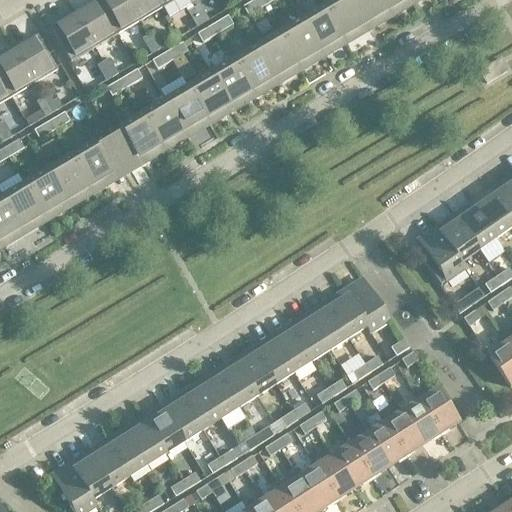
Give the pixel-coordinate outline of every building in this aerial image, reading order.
[(139,23),(125,0),(99,0),(96,2),(117,36),(139,23)] [(162,10),(156,0),(125,0),(139,23),(162,10)] [(178,0),(156,0),(162,10),(178,0)] [(263,8),(257,0),(243,9),(248,17),(263,8)] [(276,0),(257,0),(263,8),(276,0)] [(366,27),(349,0),(337,0),(324,8),(345,43),(361,34),(359,31),(366,27)] [(390,16),(380,0),(349,0),(366,27),(372,23),(374,26),(390,16)] [(410,0),(380,0),(390,16),(406,7),(405,4),(410,0)] [(117,36),(96,2),(74,16),(94,50),(117,36)] [(199,6),(193,10),(202,25),(208,22),(199,6)] [(345,43),(324,8),(301,22),(320,54),(327,50),(328,53),(345,43)] [(202,25),(193,10),(187,14),(196,29),(202,25)] [(94,50),(74,16),(50,30),(70,64),(94,50)] [(232,26),(227,18),(212,27),(217,35),(232,26)] [(320,54),(301,22),(279,35),(299,70),(316,61),(314,58),(320,54)] [(217,35),(212,27),(197,36),(202,44),(217,35)] [(154,33),(148,37),(157,52),(163,49),(154,33)] [(299,70),(279,35),(256,49),(275,81),(281,77),(283,80),(299,70)] [(37,37),(13,51),(34,86),(57,72),(37,37)] [(157,52),(148,37),(142,40),(151,56),(157,52)] [(187,53),(182,45),(167,54),(172,62),(187,53)] [(275,81),(256,49),(233,62),(254,97),(270,88),(268,84),(275,81)] [(34,86),(13,51),(0,59),(0,80),(11,99),(34,86)] [(172,62),(167,54),(152,63),(157,71),(172,62)] [(108,60),(102,64),(111,79),(118,76),(108,60)] [(254,97),(233,62),(210,76),(229,108),(236,104),(238,107),(254,97)] [(507,73),(500,62),(480,73),(486,85),(507,73)] [(111,79),(102,64),(96,67),(105,83),(111,79)] [(141,80),(136,72),(121,81),(126,89),(141,80)] [(229,108),(210,76),(188,89),(209,124),(225,114),(223,111),(229,108)] [(0,105),(11,99),(0,80),(0,105)] [(126,89),(121,81),(106,90),(111,98),(126,89)] [(209,124),(188,89),(165,102),(184,134),(190,131),(192,134),(209,124)] [(48,96),(42,100),(51,115),(57,111),(48,96)] [(51,115),(42,100),(36,103),(45,119),(51,115)] [(184,134),(165,102),(142,116),(163,151),(179,141),(178,138),(184,134)] [(69,123),(64,115),(49,123),(54,132),(69,123)] [(163,151),(142,116),(119,130),(138,162),(145,158),(147,161),(163,151)] [(2,123),(0,124),(0,132),(5,142),(12,138),(2,123)] [(54,132),(49,123),(34,132),(39,141),(54,132)] [(23,150),(18,142),(3,151),(8,159),(23,150)] [(93,145),(70,159),(90,194),(107,184),(105,181),(112,177),(93,145)] [(0,164),(8,159),(3,151),(0,152),(0,164)] [(90,194),(70,159),(47,172),(66,204),(72,201),(74,204),(90,194)] [(66,204),(47,172),(24,186),(45,221),(61,211),(59,208),(66,204)] [(45,221),(24,186),(1,199),(20,231),(27,228),(29,231),(45,221)] [(511,187),(502,193),(499,189),(490,194),(511,225),(511,187)] [(511,229),(511,225),(490,194),(482,200),(485,205),(476,211),(496,240),(511,229)] [(20,231),(1,199),(0,200),(0,247),(16,238),(14,235),(20,231)] [(496,240),(476,211),(466,218),(463,213),(455,219),(478,253),(496,240)] [(478,253),(455,219),(446,225),(450,229),(440,236),(464,270),(461,264),(478,253)] [(464,270),(440,236),(432,241),(429,237),(418,244),(429,260),(424,264),(440,287),(464,270)] [(511,276),(508,270),(496,278),(501,287),(511,279),(511,276)] [(501,287),(496,278),(484,286),(490,294),(501,287)] [(356,294),(347,299),(370,335),(389,323),(363,283),(353,289),(356,294)] [(511,298),(511,295),(508,290),(497,297),(502,305),(511,298)] [(502,305),(497,297),(486,305),(492,312),(502,305)] [(370,335),(347,299),(338,305),(335,301),(326,306),(348,341),(366,330),(369,335),(370,335)] [(466,299),(453,308),(458,316),(471,307),(466,299)] [(348,341),(326,306),(318,312),(321,316),(311,322),(330,352),(348,341)] [(480,321),(474,313),(463,321),(468,329),(480,321)] [(330,352),(311,322),(301,328),(298,324),(290,329),(312,364),(330,352)] [(312,364),(290,329),(281,335),(284,339),(274,345),(293,375),(312,364)] [(409,349),(404,342),(390,350),(396,358),(409,349)] [(293,375),(274,345),(265,352),(262,347),(253,352),(275,387),(293,375)] [(511,387),(511,354),(506,346),(489,358),(510,389),(511,387)] [(275,387),(253,352),(245,358),(248,362),(238,368),(257,398),(275,387)] [(417,363),(412,354),(401,362),(406,370),(417,363)] [(376,359),(364,367),(370,375),(382,367),(376,359)] [(370,375),(364,367),(352,374),(358,383),(370,375)] [(257,398),(238,368),(228,375),(225,370),(217,375),(238,410),(257,398)] [(394,378),(389,370),(378,377),(383,385),(394,378)] [(238,410),(217,375),(208,381),(211,385),(201,392),(220,421),(238,410)] [(383,385),(378,377),(367,384),(372,392),(383,385)] [(340,382),(328,390),(333,399),(346,391),(340,382)] [(333,399),(328,390),(316,398),(322,406),(333,399)] [(220,421),(201,392),(191,398),(189,393),(180,398),(202,433),(220,421)] [(360,401),(355,392),(344,399),(349,408),(360,401)] [(457,425),(437,393),(419,404),(439,436),(457,425)] [(202,433),(180,398),(172,404),(175,408),(165,415),(184,445),(202,433)] [(349,408),(344,399),(333,406),(338,415),(349,408)] [(439,436),(419,404),(402,415),(422,447),(439,436)] [(304,406),(292,414),(297,422),(309,414),(304,406)] [(297,422),(292,414),(280,421),(285,430),(297,422)] [(184,445),(165,415),(155,421),(152,416),(144,422),(165,456),(184,445)] [(326,423),(320,415),(309,421),(315,430),(326,423)] [(422,447),(402,415),(385,426),(405,458),(422,447)] [(315,430),(309,421),(298,428),(304,437),(315,430)] [(165,456),(144,422),(135,427),(138,432),(128,438),(147,468),(165,456)] [(405,458),(385,426),(368,437),(388,469),(405,458)] [(268,429),(255,437),(261,445),(273,438),(268,429)] [(291,445),(286,436),(275,443),(280,452),(291,445)] [(261,445),(255,437),(243,445),(248,453),(261,445)] [(388,469),(368,437),(350,448),(370,480),(388,469)] [(147,468),(128,438),(118,444),(116,439),(107,445),(129,479),(147,468)] [(280,452),(275,443),(264,450),(269,459),(280,452)] [(129,479),(107,445),(99,450),(101,455),(92,461),(111,491),(129,479)] [(370,480),(350,448),(333,459),(353,491),(370,480)] [(231,452),(219,460),(224,469),(236,461),(231,452)] [(257,466),(251,458),(241,465),(246,473),(257,466)] [(353,491),(333,459),(316,470),(336,501),(353,491)] [(224,469),(219,460),(207,468),(212,476),(224,469)] [(111,491),(92,461),(82,467),(79,462),(71,468),(96,508),(97,507),(93,502),(111,491)] [(246,473),(241,465),(229,472),(235,480),(246,473)] [(88,511),(96,508),(71,468),(61,474),(63,479),(54,484),(71,511),(88,511)] [(319,511),(336,501),(316,470),(299,481),(318,511),(319,511)] [(194,475),(182,483),(187,491),(200,484),(194,475)] [(222,488),(217,480),(206,487),(211,495),(222,488)] [(318,511),(299,481),(282,492),(294,511),(318,511)] [(187,491),(182,483),(170,490),(175,499),(187,491)] [(211,495),(206,487),(195,494),(200,502),(211,495)] [(294,511),(282,492),(264,503),(270,511),(294,511)] [(158,498),(145,505),(149,511),(153,511),(163,506),(158,498)] [(183,511),(187,510),(182,502),(171,509),(173,511),(183,511)] [(270,511),(264,503),(250,511),(270,511)]
